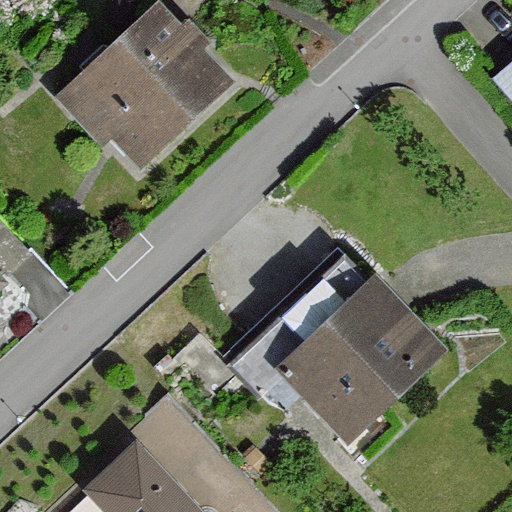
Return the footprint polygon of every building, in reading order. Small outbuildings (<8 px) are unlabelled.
[(228,91),(146,8),(45,109),(94,158),(106,145),(140,179),(228,91)] [(511,70),(488,91),(511,120),(511,70)] [(0,283),(22,263),(0,240),(0,283)] [(442,352),(370,277),(362,285),(339,262),(230,367),(259,398),(288,371),(353,438),(442,352)] [(177,511),(121,451),(70,498),(82,511),(177,511)]
